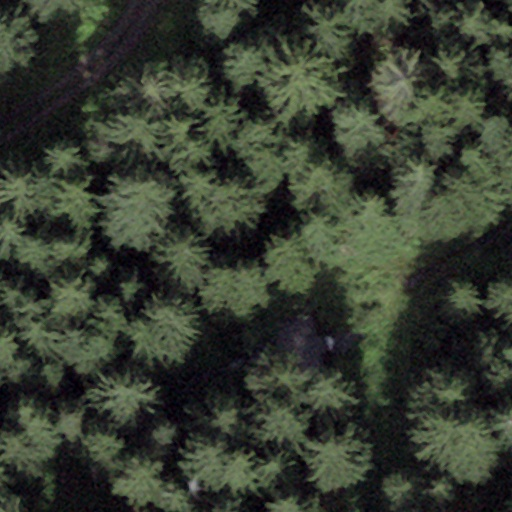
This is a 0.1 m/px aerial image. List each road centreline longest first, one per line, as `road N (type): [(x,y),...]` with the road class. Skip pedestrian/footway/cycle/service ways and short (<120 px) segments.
road 1 (track): [(363,511),(403,314),(427,281),(511,223)]
road 2 (track): [(151,0),(116,50),(0,138)]
